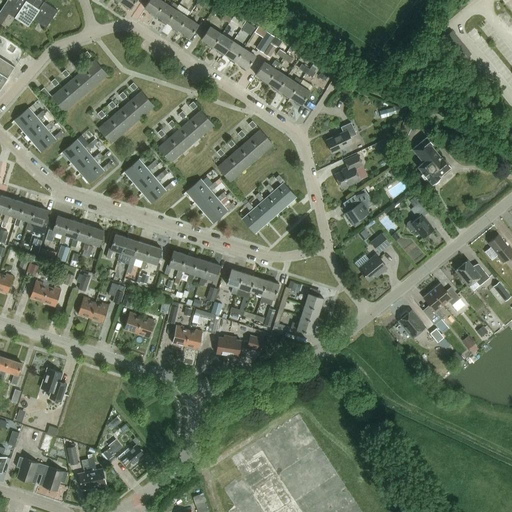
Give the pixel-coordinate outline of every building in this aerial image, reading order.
[(6,0),(0,9),(0,24),(8,13),(27,26),(32,19),(46,28),(57,11),(40,0),(6,0)] [(121,0),(120,2),(126,5),(125,8),(130,11),(137,0),(121,0)] [(150,0),(145,9),(152,13),(150,15),(155,18),(157,16),(165,3),(167,0),(150,0)] [(165,3),(157,16),(163,21),(162,22),(165,24),(167,25),(168,23),(177,10),(175,9),(178,6),(173,3),(171,6),(165,3)] [(177,10),(168,23),(174,27),(172,29),(178,32),(179,31),(188,17),(187,17),(177,10)] [(225,13),(222,18),(229,23),(231,20),(232,18),(225,13)] [(188,17),(179,31),(185,35),(183,36),(189,40),(190,38),(199,25),(188,17)] [(211,26),(202,39),(208,44),(207,45),(212,49),(213,47),(222,33),(211,26)] [(267,31),(256,48),(264,52),(274,36),(267,31)] [(468,55),(450,31),(440,39),(450,51),(454,49),(462,60),(468,55)] [(222,33),(213,47),(219,51),(218,53),(223,56),(224,54),(233,40),(222,33)] [(275,36),(271,42),(277,46),(281,40),(275,36)] [(233,40),(224,54),(231,58),(230,60),(234,63),(236,61),(244,48),(233,40)] [(271,43),(264,53),(270,57),(276,47),(271,43)] [(244,48),(236,61),(242,66),(241,67),(246,71),(256,55),(244,48)] [(280,49),(276,54),(283,58),(286,53),(280,49)] [(286,53),(283,58),(290,63),(294,58),(286,53)] [(0,89),(15,67),(0,57),(0,89)] [(67,109),(114,74),(101,58),(55,92),(67,109)] [(265,62),(256,75),(262,79),(261,81),(266,84),(268,82),(269,83),(271,80),(278,70),(276,69),(280,63),(275,60),(271,66),(267,63),(265,62)] [(302,63),(299,68),(305,72),(308,68),(302,63)] [(308,68),(305,72),(312,77),(316,72),(314,72),(318,67),(313,64),(310,69),(308,68)] [(323,68),(318,77),(324,81),(330,73),(323,68)] [(271,80),(269,83),(274,86),(273,88),(278,92),(279,90),(288,76),(278,70),(271,80)] [(288,76),(279,90),(281,91),(285,94),(284,95),(286,97),(289,99),(290,97),(298,83),(301,80),(296,77),(293,80),(289,77),(288,76)] [(298,83),(290,97),(292,98),(296,101),(295,103),(297,104),(301,106),(310,91),(312,88),(312,86),(303,80),(301,80),(298,83)] [(48,87),(44,89),(50,98),(54,96),(48,87)] [(116,142),(159,104),(146,88),(102,125),(116,142)] [(161,146),(176,162),(219,122),(204,107),(161,146)] [(29,108),(14,120),(23,130),(38,118),(39,120),(46,114),(43,110),(36,116),(29,108)] [(38,118),(23,130),(31,141),(46,128),(48,130),(54,124),(51,121),(45,126),(39,120),(38,118)] [(397,133),(405,137),(412,122),(404,118),(397,133)] [(356,133),(350,122),(340,126),(342,132),(326,139),(331,152),(352,143),(349,136),(356,133)] [(220,165),(235,181),(278,141),(263,125),(220,165)] [(46,128),(31,141),(40,152),(55,139),(56,141),(63,135),(60,131),(53,137),(48,130),(46,128)] [(439,176),(450,167),(442,158),(431,145),(432,145),(426,138),(412,149),(423,162),(417,167),(421,172),(419,174),(418,176),(423,181),(425,181),(428,179),(431,184),(433,183),(435,183),(439,181),(439,178),(440,177),(439,176)] [(77,139),(63,151),(72,162),(86,150),(88,151),(95,146),(94,145),(91,142),(84,148),(77,139)] [(86,150),(72,162),(81,172),(95,160),(97,162),(103,156),(100,152),(93,158),(88,151),(86,150)] [(345,169),(334,174),(340,189),(359,180),(354,168),(362,164),(357,154),(344,160),(346,167),(344,168),(345,169)] [(139,159),(125,171),(134,182),(149,170),(150,171),(156,166),(153,162),(147,168),(139,159)] [(95,160),(81,172),(89,183),(103,171),(105,172),(112,166),(109,162),(102,168),(97,162),(95,160)] [(149,170),(134,182),(143,192),(157,180),(159,181),(165,176),(162,172),(156,178),(150,171),(149,170)] [(275,190),(274,191),(286,205),(296,196),(285,183),(286,182),(280,175),(276,178),(282,184),(275,190)] [(200,179),(186,191),(196,202),(210,190),(211,191),(218,185),(215,182),(208,188),(200,179)] [(164,188),(159,181),(157,180),(143,192),(151,202),(165,190),(167,192),(174,186),(171,182),(164,188)] [(271,194),(265,199),(263,200),(276,214),(286,205),(274,191),(275,190),(269,184),(266,187),(271,194)] [(359,221),(358,219),(368,213),(365,209),(373,204),(363,189),(347,199),(353,207),(342,214),(350,225),(353,223),(354,224),(356,225),(358,223),(359,221)] [(210,190),(196,202),(204,212),(219,200),(220,201),(227,195),(224,192),(217,198),(211,191),(210,190)] [(254,209),(253,210),(265,224),(276,214),(263,200),(265,199),(259,193),(255,196),(261,203),(254,209)] [(7,214),(12,198),(0,194),(0,211),(5,213),(7,214)] [(415,206),(411,209),(418,218),(414,221),(410,221),(407,223),(407,227),(411,232),(415,232),(417,230),(424,238),(434,230),(423,216),(429,212),(416,196),(410,201),(415,206)] [(5,213),(3,221),(7,222),(10,214),(17,217),(19,217),(24,202),(12,198),(7,214),(5,213)] [(253,210),(254,209),(246,199),(243,202),(251,212),(242,219),(255,233),(265,224),(253,210)] [(219,200),(204,212),(213,223),(227,210),(228,212),(235,206),(233,202),(226,208),(220,201),(219,200)] [(17,217),(14,225),(19,226),(21,218),(28,220),(30,221),(35,205),(24,202),(19,217),(17,217)] [(28,220),(26,228),(30,230),(33,222),(42,225),(46,212),(47,209),(35,205),(30,221),(28,220)] [(46,212),(42,225),(47,226),(51,214),(46,212)] [(64,234),(69,219),(58,215),(55,222),(53,230),(51,229),(49,238),(53,239),(56,231),(63,233),(64,234)] [(76,237),(81,222),(69,219),(64,234),(63,233),(60,241),(64,243),(67,235),(74,237),(76,237)] [(87,241),(92,226),(81,222),(76,237),(74,237),(71,245),(76,246),(78,238),(85,241),(87,241)] [(87,241),(85,241),(83,249),(84,249),(82,254),(89,257),(93,246),(89,245),(90,242),(99,245),(104,230),(92,226),(87,241)] [(365,229),(360,232),(365,238),(370,235),(365,229)] [(381,232),(372,240),(380,251),(382,249),(383,250),(391,243),(381,232)] [(397,240),(401,237),(396,232),(392,235),(397,240)] [(122,252),(127,237),(115,233),(111,248),(109,248),(106,256),(111,258),(113,250),(120,252),(122,252)] [(508,247),(499,235),(488,243),(492,247),(485,252),(492,260),(497,256),(503,263),(511,255),(511,249),(509,246),(508,247)] [(134,256),(139,241),(127,237),(122,252),(120,252),(118,260),(129,263),(132,255),(134,256)] [(145,260),(150,244),(139,241),(134,256),(132,255),(129,263),(127,270),(131,272),(136,257),(143,259),(145,260)] [(148,260),(157,263),(162,248),(150,244),(145,260),(143,259),(141,267),(145,268),(148,260)] [(31,251),(38,253),(40,247),(33,245),(31,251)] [(59,249),(56,258),(57,258),(66,261),(68,252),(60,250),(59,249)] [(180,269),(185,254),(174,250),(169,265),(167,264),(165,273),(169,274),(171,266),(179,268),(180,269)] [(72,260),(78,262),(80,254),(74,252),(72,260)] [(192,273),(197,257),(185,254),(180,269),(179,268),(176,276),(180,278),(183,270),(190,272),(192,273)] [(380,273),(387,267),(376,254),(359,268),(369,280),(379,272),(380,273)] [(203,276),(208,261),(197,257),(192,273),(190,272),(187,280),(192,281),(194,273),(201,276),(203,276)] [(22,258),(18,269),(24,271),(28,260),(22,258)] [(208,278),(215,280),(220,265),(208,261),(203,276),(201,276),(199,284),(203,285),(205,281),(207,282),(208,278)] [(473,268),(467,261),(456,270),(469,285),(475,280),(479,286),(490,277),(478,263),(473,268)] [(33,264),(29,273),(36,275),(39,266),(33,264)] [(238,287),(243,272),(231,268),(226,284),(233,286),(238,287)] [(250,291),(255,276),(243,272),(238,287),(250,291)] [(0,273),(0,290),(8,293),(13,275),(6,273),(5,275),(0,273)] [(75,275),(68,273),(65,284),(71,286),(75,275)] [(79,289),(85,291),(90,278),(83,275),(83,277),(81,282),(79,289)] [(147,283),(149,277),(143,275),(142,277),(139,276),(136,282),(140,283),(141,281),(147,283)] [(262,295),(267,280),(255,276),(250,291),(262,295)] [(42,301),(47,286),(42,285),(43,282),(35,280),(30,297),(42,301)] [(272,305),(279,284),(267,280),(262,295),(263,295),(261,301),(272,305)] [(498,298),(507,290),(500,281),(490,289),(498,298)] [(298,293),(300,285),(293,283),(291,291),(298,293)] [(431,290),(444,305),(449,301),(452,305),(460,298),(451,287),(446,291),(440,283),(431,290)] [(47,286),(42,301),(55,306),(61,288),(54,286),(53,288),(47,286)] [(286,286),(282,298),(286,299),(290,288),(286,286)] [(210,287),(206,299),(213,301),(217,289),(210,287)] [(236,294),(248,297),(250,291),(238,287),(236,294)] [(117,290),(114,302),(117,302),(120,304),(124,292),(117,290)] [(439,309),(444,305),(431,290),(423,297),(429,305),(426,307),(423,310),(434,324),(444,316),(439,309)] [(133,294),(132,294),(126,292),(122,304),(126,306),(129,307),(133,294)] [(304,305),(320,310),(324,298),(308,293),(307,297),(304,305)] [(90,317),(95,302),(90,300),(91,298),(83,296),(78,313),(90,317)] [(278,310),(283,311),(286,299),(282,298),(278,310)] [(103,322),(109,305),(102,302),(101,304),(95,302),(90,317),(103,322)] [(171,305),(167,321),(175,323),(178,307),(171,305)] [(316,322),(320,310),(304,305),(302,312),(299,310),(297,316),(301,317),(316,322)] [(232,307),(231,312),(242,316),(244,311),(232,307)] [(269,308),(264,324),(269,326),(275,310),(269,308)] [(278,310),(274,322),(279,324),(283,311),(278,310)] [(401,318),(399,320),(412,337),(425,327),(411,310),(409,312),(408,311),(406,311),(401,315),(401,317),(401,318)] [(137,333),(142,317),(136,315),(136,313),(130,311),(124,329),(137,333)] [(254,319),(256,315),(244,311),(242,316),(254,319)] [(213,314),(208,332),(214,333),(219,315),(213,314)] [(142,317),(137,333),(149,337),(155,320),(148,318),(147,319),(142,317)] [(312,334),(316,322),(301,317),(298,323),(292,321),(291,327),(312,334)] [(284,325),(279,324),(274,322),(271,332),(281,335),(284,325)] [(185,345),(189,330),(184,329),(184,327),(176,325),(172,342),(185,345)] [(481,336),(488,331),(483,325),(477,330),(481,336)] [(438,342),(444,337),(437,328),(431,333),(438,342)] [(189,330),(185,345),(199,348),(202,331),(196,330),(196,331),(189,330)] [(219,336),(216,352),(228,354),(231,336),(224,335),(224,337),(219,336)] [(264,339),(252,335),(247,348),(260,352),(264,339)] [(266,335),(264,343),(270,344),(272,337),(266,335)] [(231,336),(228,354),(239,356),(242,341),(236,339),(236,337),(231,336)] [(470,338),(464,343),(469,349),(475,344),(470,338)] [(449,356),(456,364),(462,359),(456,351),(449,356)] [(51,391),(49,397),(62,401),(67,384),(60,382),(63,372),(48,367),(41,387),(51,391)] [(14,381),(19,383),(22,374),(18,372),(14,381)] [(20,402),(24,390),(16,388),(13,400),(20,402)] [(120,428),(123,432),(129,428),(125,424),(120,428)] [(49,426),(46,434),(56,437),(58,429),(49,426)] [(119,436),(123,432),(120,428),(115,432),(119,436)] [(12,435),(9,444),(15,446),(18,437),(12,435)] [(104,451),(103,452),(103,453),(111,462),(117,457),(114,453),(115,452),(117,451),(122,447),(116,438),(108,444),(110,446),(110,447),(109,448),(104,452),(104,451)] [(73,443),(66,444),(69,463),(77,461),(73,443)] [(117,455),(126,465),(130,462),(132,464),(143,454),(142,453),(143,451),(141,449),(139,449),(135,444),(130,449),(128,447),(117,455)] [(20,456),(16,466),(20,467),(17,477),(25,480),(32,460),(20,456)] [(87,458),(93,485),(99,484),(99,486),(104,485),(103,483),(105,483),(102,468),(95,469),(95,465),(93,457),(87,458)] [(87,487),(93,485),(87,458),(81,459),(83,467),(84,467),(84,472),(78,473),(81,488),(83,488),(84,489),(88,488),(87,487)] [(32,460),(25,480),(36,483),(42,463),(32,460)] [(45,464),(39,484),(49,488),(56,468),(45,464)] [(56,468),(49,488),(57,491),(60,481),(65,482),(68,472),(56,468)] [(196,504),(198,511),(209,511),(205,501),(196,504)]
